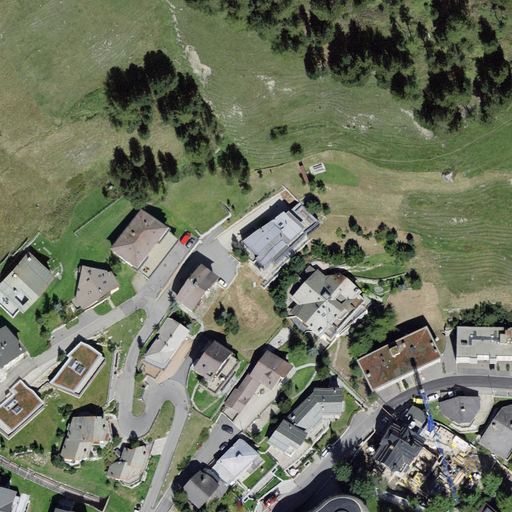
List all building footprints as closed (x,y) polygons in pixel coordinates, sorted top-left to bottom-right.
[(281,214),(242,242),(252,256),(246,261),(260,277),(256,280),(264,287),(311,239),(305,233),(319,224),(298,205),(284,215),(281,214)] [(140,212),(109,251),(133,271),(164,232),(140,212)] [(26,250),(0,278),(0,288),(19,306),(50,272),(26,250)] [(173,301),(191,314),(217,279),(200,266),(173,301)] [(75,298),(82,312),(121,289),(111,273),(82,267),(75,298)] [(326,278),(318,270),(291,299),(299,307),(291,314),(320,340),(323,336),(331,343),(364,307),(356,300),(359,296),(341,279),(326,278)] [(19,306),(0,288),(0,304),(11,314),(19,306)] [(162,372),(189,332),(169,319),(143,359),(162,372)] [(4,330),(0,332),(0,374),(24,356),(4,330)] [(511,330),(458,330),(457,364),(511,364),(511,330)] [(426,331),(357,364),(372,395),(441,362),(426,331)] [(102,358),(80,343),(65,355),(70,358),(49,385),(74,395),(102,358)] [(213,344),(193,370),(204,379),(200,385),(215,397),(240,365),(213,344)] [(246,378),(224,408),(240,415),(260,385),(271,390),(289,370),(266,353),(257,365),(249,377),(246,378)] [(43,407),(20,381),(8,389),(11,392),(0,400),(0,424),(7,436),(43,407)] [(278,420),(263,443),(286,458),(293,451),(299,455),(310,441),(305,438),(325,417),(344,410),(343,390),(310,389),(278,420)] [(441,416),(447,415),(448,428),(469,426),(481,410),(479,399),(458,398),(439,405),(441,416)] [(505,463),(511,452),(511,406),(505,409),(479,445),(505,463)] [(428,419),(410,408),(397,429),(414,440),(428,419)] [(70,462),(79,461),(86,457),(91,443),(102,443),(102,418),(72,418),(58,458),(70,462)] [(397,429),(393,426),(371,460),(401,479),(423,446),(414,440),(397,429)] [(241,447),(221,468),(239,485),(259,464),(241,447)] [(140,481),(149,457),(144,451),(131,452),(125,450),(122,460),(113,466),(108,478),(129,486),(140,481)] [(199,473),(181,493),(199,509),(217,489),(199,473)] [(12,511),(18,498),(0,491),(0,511),(12,511)] [(366,511),(367,511),(362,506),(358,502),(351,499),(345,498),(335,500),(326,507),(320,511),(366,511)]
